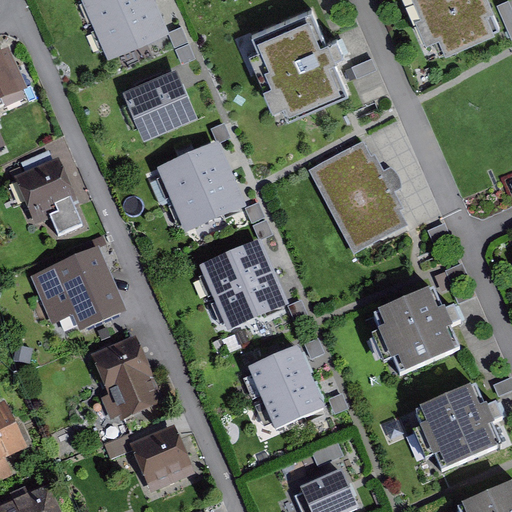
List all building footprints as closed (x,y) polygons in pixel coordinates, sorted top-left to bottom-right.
[(89,0),(99,22),(150,1),(149,0),(89,0)] [(415,0),(439,53),(499,27),(487,0),(415,0)] [(99,22),(111,50),(162,29),(156,15),(150,1),(99,22)] [(311,9),(251,35),(288,119),(348,93),(334,60),(344,55),(340,48),(336,38),(326,43),(311,9)] [(11,54),(0,58),(0,110),(30,96),(11,54)] [(173,73),(129,92),(147,134),(191,115),(182,94),(173,73)] [(342,157),(318,170),(360,250),(405,226),(383,186),(362,146),(342,157)] [(164,173),(176,201),(227,178),(220,164),(215,151),(164,173)] [(61,163),(19,182),(37,223),(79,204),(61,163)] [(176,201),(188,228),(239,206),(233,192),(227,178),(176,201)] [(206,270),(218,298),(269,276),(264,263),(257,248),(206,270)] [(100,256),(35,284),(54,328),(75,319),(82,336),(127,317),(100,256)] [(218,298),(230,326),(282,304),(276,290),(269,276),(218,298)] [(434,290),(374,316),(400,376),(459,350),(450,328),(460,323),(457,315),(454,308),(443,312),(434,290)] [(139,344),(96,360),(122,426),(164,410),(139,344)] [(250,370),(263,400),(310,379),(304,365),(298,350),(250,370)] [(263,400),(276,430),(323,409),(317,395),(310,379),(263,400)] [(476,387),(416,413),(442,472),(502,446),(492,424),(502,420),(499,413),(495,404),(485,409),(476,387)] [(28,452),(7,404),(0,406),(0,485),(14,479),(6,462),(28,452)] [(195,476),(176,430),(135,446),(154,493),(195,476)] [(318,448),(321,475),(343,472),(340,446),(318,448)] [(341,473),(302,490),(304,493),(294,497),(300,511),(350,511),(357,509),(348,490),(341,473)] [(511,511),(511,485),(458,509),(458,511),(511,511)] [(62,511),(53,489),(0,511),(62,511)]
